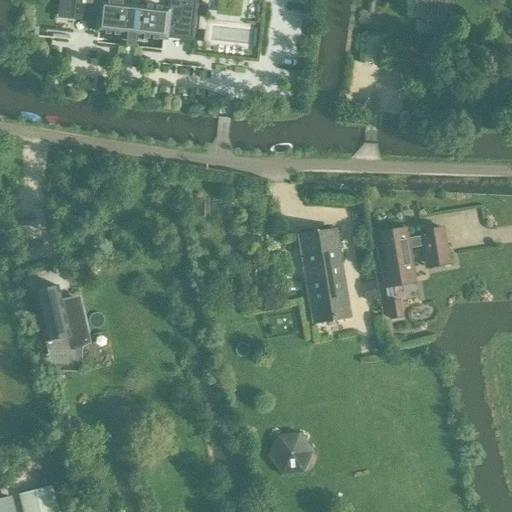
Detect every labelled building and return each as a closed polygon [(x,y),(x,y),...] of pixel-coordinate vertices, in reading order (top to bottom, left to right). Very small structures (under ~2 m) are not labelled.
[(74,0),(72,19),(98,22),(97,30),(104,31),(103,37),(110,37),(110,32),(113,32),(112,38),(119,38),(119,33),(126,34),(125,41),(135,42),(136,35),(142,35),(142,41),(148,41),(149,36),(151,36),(151,42),(157,42),(158,37),(191,41),(195,0),(168,0),(168,12),(161,11),(161,7),(155,7),(154,11),(152,10),(152,6),(146,6),(145,10),(122,7),(123,2),(107,0),(107,5),(100,5),(100,0),(74,0)] [(443,22),(443,0),(433,0),(432,0),(414,0),(414,21),(443,22)] [(405,230),(375,235),(385,289),(388,304),(387,304),(390,320),(401,318),(398,302),(393,303),(390,288),(414,284),(408,250),(423,247),(427,269),(448,265),(442,229),(421,233),(422,237),(407,240),(405,230)] [(334,231),(298,238),(313,324),(349,318),(334,231)] [(374,282),(363,284),(366,303),(377,301),(374,282)] [(32,293),(52,372),(62,372),(60,366),(73,366),(73,350),(86,343),(76,300),(61,304),(57,287),(32,293)] [(276,437),(267,458),(282,477),(305,474),(313,452),(299,434),(276,437)] [(201,500),(218,496),(208,450),(192,454),(201,500)] [(24,511),(56,511),(50,488),(20,496),(24,511)] [(0,511),(13,511),(10,498),(0,500),(0,511)]
